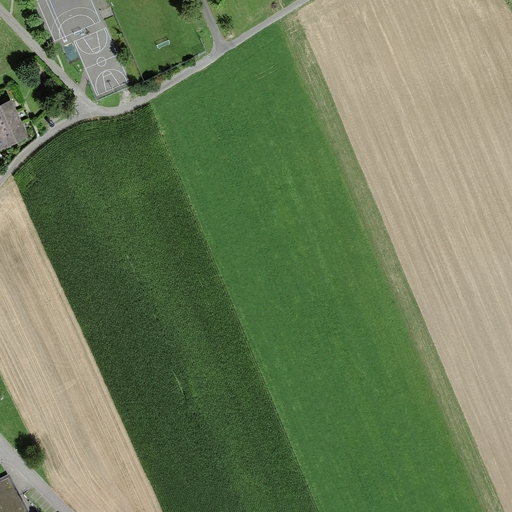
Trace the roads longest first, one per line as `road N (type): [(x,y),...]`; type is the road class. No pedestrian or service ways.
road 1 (residential): [(0,179),(31,146),(91,108),(0,8)]
road 2 (track): [(91,108),(110,112),(151,93),(304,0)]
